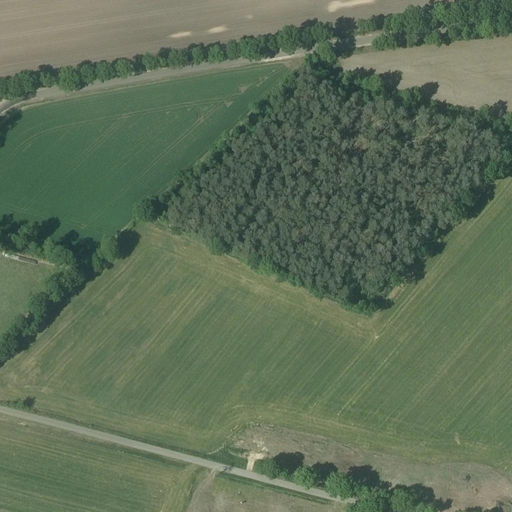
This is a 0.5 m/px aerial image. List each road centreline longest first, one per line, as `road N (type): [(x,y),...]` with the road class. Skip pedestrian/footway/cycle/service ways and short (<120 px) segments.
road 1 (unclassified): [(0,109),(26,97),(212,66),(511,24)]
road 2 (unclassified): [(380,511),(0,414)]
